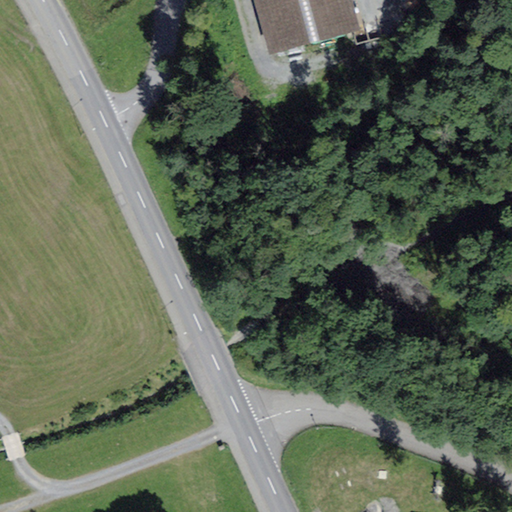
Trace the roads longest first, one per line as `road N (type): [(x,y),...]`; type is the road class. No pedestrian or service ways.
road 1 (secondary): [(248,429),(41,0)]
road 2 (residential): [(511,480),(325,414),(248,429)]
road 3 (track): [(103,120),(148,92),(167,0)]
